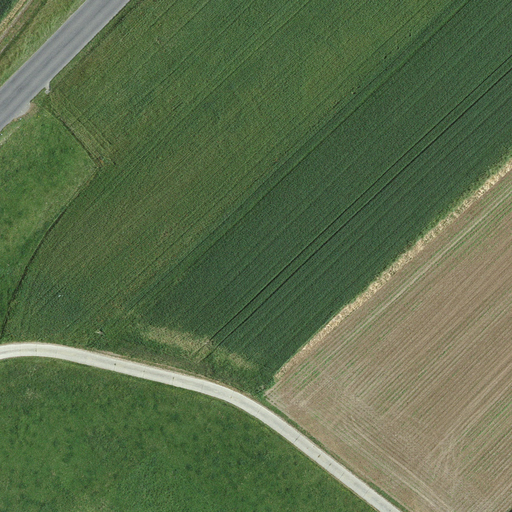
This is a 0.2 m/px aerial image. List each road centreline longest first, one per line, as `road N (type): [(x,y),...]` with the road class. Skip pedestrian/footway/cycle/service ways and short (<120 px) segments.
road 1 (track): [(389,511),(273,422),(218,391),(73,354),(0,353)]
road 2 (tertiary): [(0,111),(108,0)]
